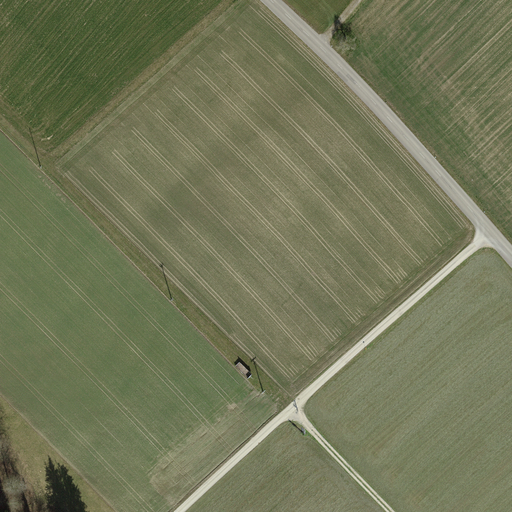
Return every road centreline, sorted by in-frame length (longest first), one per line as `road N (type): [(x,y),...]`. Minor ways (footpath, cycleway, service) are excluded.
road 1 (unclassified): [(511,257),(269,0)]
road 2 (track): [(390,511),(291,409)]
